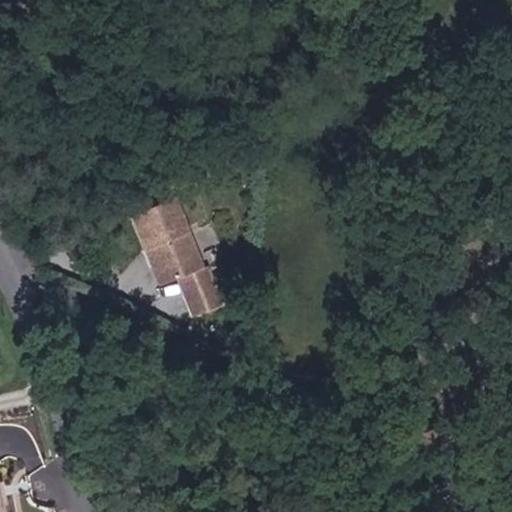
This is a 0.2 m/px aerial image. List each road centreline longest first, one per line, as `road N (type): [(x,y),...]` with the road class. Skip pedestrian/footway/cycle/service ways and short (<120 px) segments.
road 1 (residential): [(6,267),(224,351),(511,409)]
road 2 (residential): [(6,267),(40,333),(87,511)]
